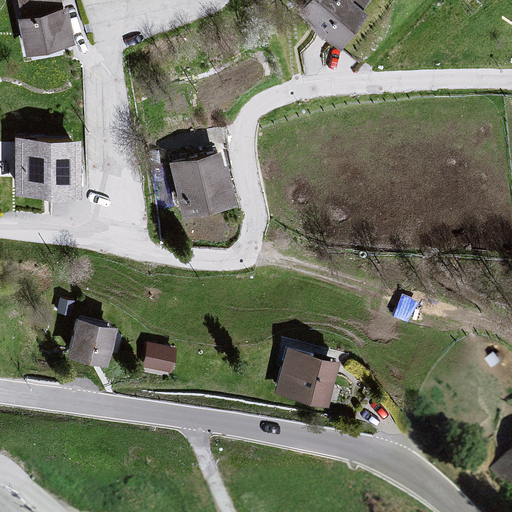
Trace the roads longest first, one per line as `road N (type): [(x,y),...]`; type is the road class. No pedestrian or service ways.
road 1 (residential): [(0,231),(228,262),(251,240),(239,134),(267,97),(411,82),(511,83)]
road 2 (tertiary): [(453,511),(383,458),(256,429),(0,396)]
